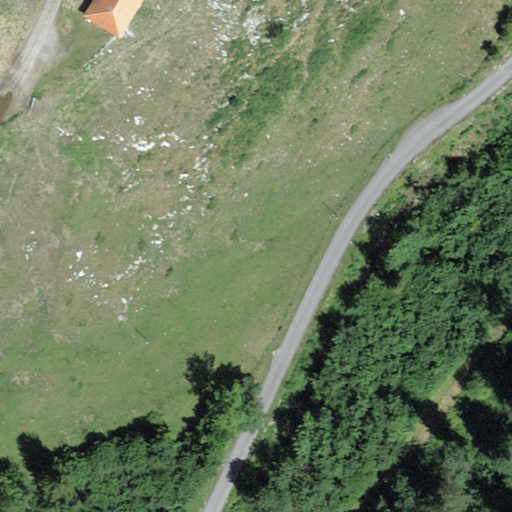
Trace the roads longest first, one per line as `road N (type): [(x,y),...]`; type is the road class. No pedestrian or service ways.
road 1 (unclassified): [(511,61),(381,177),(212,511)]
road 2 (track): [(0,114),(54,0)]
